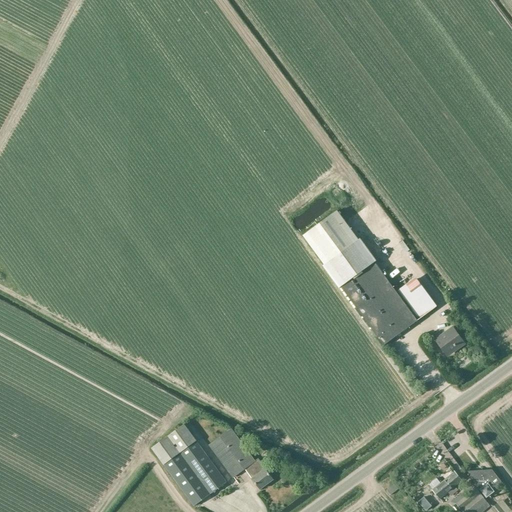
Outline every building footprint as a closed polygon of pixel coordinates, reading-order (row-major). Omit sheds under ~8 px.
[(303,235),(325,265),(383,345),(437,307),(416,278),(397,292),(338,210),(303,235)] [(452,326),(435,339),(446,354),(455,347),(457,350),(465,344),(452,326)] [(184,424),(151,448),(164,465),(194,506),(227,482),(196,440),(184,424)] [(245,469),(251,479),(260,490),(273,480),(258,458),(255,461),(232,428),(227,432),(221,424),(208,433),(214,441),(209,446),(233,478),(245,469)] [(494,491),(503,483),(492,470),(488,473),(486,470),(467,471),(479,487),(479,490),(486,499),(494,492),(494,491)] [(457,491),(455,488),(462,481),(454,471),(432,490),(440,500),(449,492),(452,495),(457,491)] [(394,485),(387,491),(391,496),(398,489),(394,485)] [(475,487),(455,503),(462,511),(474,511),(487,502),(475,487)] [(421,489),(414,495),(422,505),(429,499),(421,489)]
